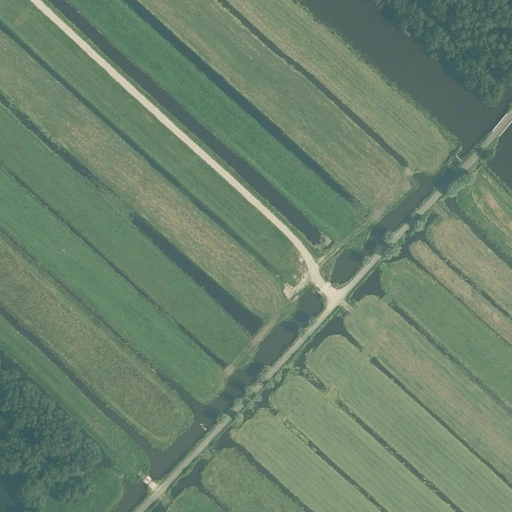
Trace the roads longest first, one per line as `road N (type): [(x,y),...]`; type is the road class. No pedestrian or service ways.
road 1 (unclassified): [(137,511),(511,114)]
road 2 (track): [(34,0),(289,233),(321,282),(379,339)]
